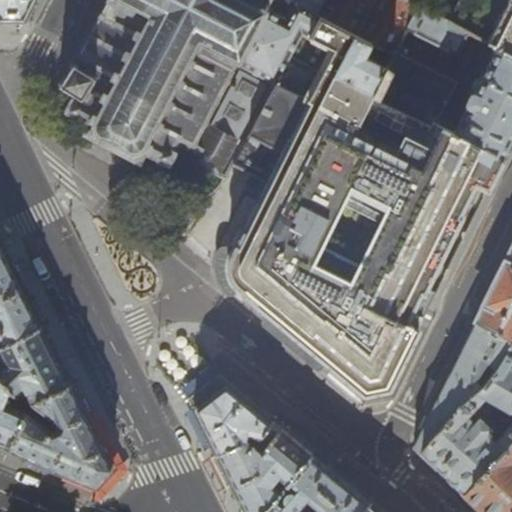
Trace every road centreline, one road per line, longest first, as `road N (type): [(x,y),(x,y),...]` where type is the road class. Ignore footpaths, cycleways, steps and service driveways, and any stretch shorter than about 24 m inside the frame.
road 1 (residential): [(107,339),(193,292),(2,126)]
road 2 (secondary): [(107,339),(2,126)]
road 3 (secondary): [(195,511),(107,339)]
road 4 (residential): [(2,126),(65,0)]
